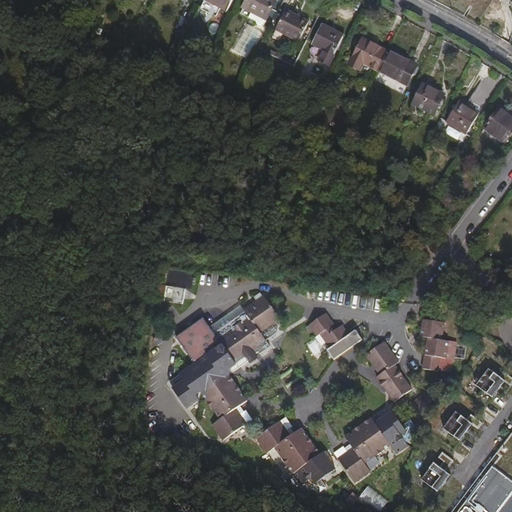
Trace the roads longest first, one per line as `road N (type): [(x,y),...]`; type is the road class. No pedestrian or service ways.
road 1 (residential): [(236,295),(260,286),(394,320),(452,244)]
road 2 (secondary): [(511,61),(401,0)]
road 3 (residential): [(452,244),(488,280),(511,347)]
